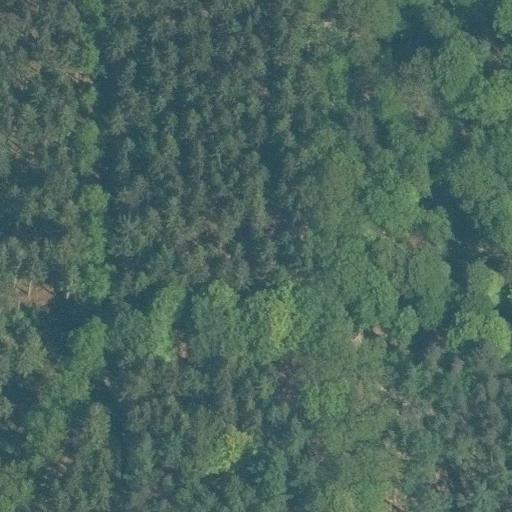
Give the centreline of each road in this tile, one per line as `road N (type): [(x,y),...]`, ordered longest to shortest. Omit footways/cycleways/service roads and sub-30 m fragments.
road 1 (track): [(89,0),(105,351),(59,412),(15,511)]
road 2 (track): [(348,511),(326,0)]
road 3 (track): [(341,337),(123,342),(105,351)]
road 4 (track): [(341,337),(511,335)]
